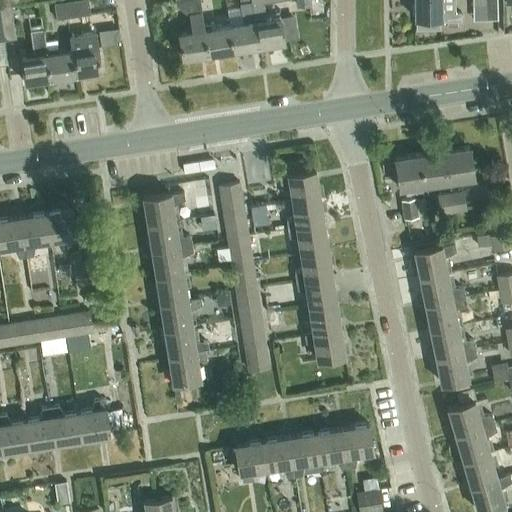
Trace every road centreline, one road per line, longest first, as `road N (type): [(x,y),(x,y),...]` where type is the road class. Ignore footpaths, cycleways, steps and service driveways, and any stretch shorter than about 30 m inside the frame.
road 1 (residential): [(433,511),(345,107)]
road 2 (tertiary): [(153,140),(345,107)]
road 3 (tertiary): [(345,107),(511,86)]
road 4 (tertiary): [(0,164),(153,140)]
road 5 (residential): [(153,140),(131,0)]
